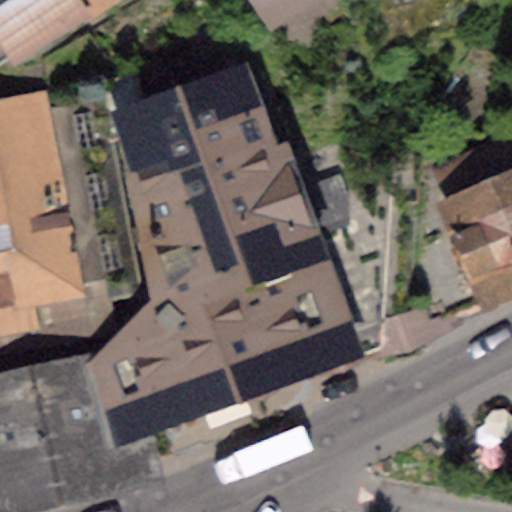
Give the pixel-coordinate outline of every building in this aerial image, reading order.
[(0,0),(0,16),(15,39),(76,1),(75,0),(0,0)] [(112,345),(114,352),(126,401),(188,378),(190,383),(288,347),(287,342),(328,327),(313,287),(318,285),(307,256),(302,257),(291,227),(296,225),(281,185),(277,187),(227,75),(199,85),(194,73),(168,82),(172,94),(134,108),(143,147),(134,148),(139,174),(130,176),(135,203),(144,201),(162,296),(112,345)] [(0,287),(103,269),(106,286),(139,280),(109,123),(106,123),(96,76),(69,82),(71,91),(35,96),(35,92),(0,98),(0,287)] [(511,272),(511,119),(511,124),(436,157),(451,192),(446,194),(456,216),(418,233),(414,279),(425,309),(511,272)] [(130,417),(126,401),(114,352),(0,377),(0,486),(138,455),(130,417)]
